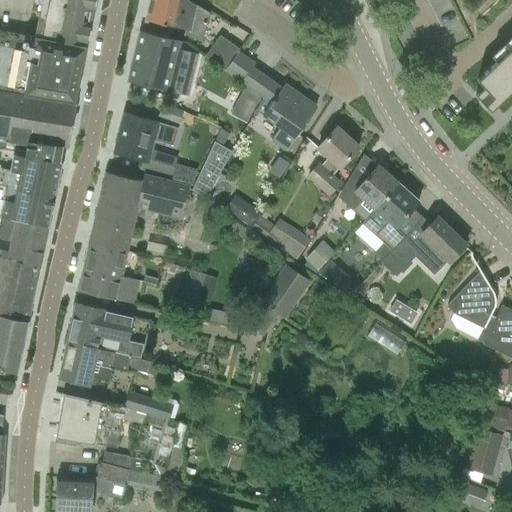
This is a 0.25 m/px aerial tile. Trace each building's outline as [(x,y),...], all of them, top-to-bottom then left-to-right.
[(95,0),(41,0),(35,36),(86,46),(95,0)] [(150,0),(146,21),(190,31),(188,38),(203,41),(209,13),(187,0),(150,0)] [(0,167),(0,184),(6,186),(0,216),(3,217),(3,218),(48,228),(59,180),(62,165),(62,163),(60,162),(63,147),(68,148),(77,104),(75,103),(86,46),(35,36),(0,30),(0,167)] [(179,41),(143,32),(140,31),(128,82),(167,91),(179,41)] [(220,36),(205,56),(226,71),(239,52),(240,50),(220,36)] [(511,47),(503,56),(478,79),(477,80),(483,87),(475,95),(490,111),(502,100),(511,91),(511,47)] [(239,52),(226,71),(263,97),(261,102),(255,110),(263,115),(280,128),(272,140),(287,151),(305,125),(304,124),(312,113),(302,106),(303,105),(299,102),(302,99),(294,93),(295,91),(285,84),(281,89),(252,68),(255,64),(239,52)] [(191,125),(198,101),(177,94),(169,118),(191,125)] [(124,112),(113,154),(143,162),(141,168),(172,178),(177,160),(152,152),(155,139),(163,141),(162,143),(173,146),(178,129),(168,126),(168,125),(124,112)] [(340,168),(358,147),(336,127),(317,148),(329,158),(321,167),(319,165),(308,176),(329,195),(340,183),(332,176),(339,168),(340,168)] [(214,142),(191,191),(205,199),(232,152),(214,142)] [(279,157),(268,172),(279,180),(289,164),(279,157)] [(362,224),(398,183),(378,165),(365,179),(357,172),(341,200),(345,203),(344,203),(352,210),(353,210),(364,221),(362,224)] [(142,180),(108,172),(106,172),(89,244),(127,252),(137,207),(179,218),(189,186),(144,175),(142,180)] [(398,183),(362,224),(391,251),(405,237),(395,227),(419,201),(398,183)] [(260,212),(235,195),(225,210),(250,227),(260,212)] [(317,209),(310,219),(318,223),(324,213),(317,209)] [(0,257),(3,258),(39,269),(48,228),(3,218),(3,217),(0,216),(0,257)] [(251,229),(275,246),(296,260),(311,239),(279,218),(274,226),(260,216),(251,229)] [(450,262),(465,246),(437,218),(421,234),(423,236),(415,245),(405,237),(391,251),(381,262),(395,276),(415,256),(418,259),(432,244),(450,262)] [(118,289),(137,293),(140,281),(121,277),(127,252),(89,244),(82,273),(120,283),(118,289)] [(307,261),(318,271),(327,261),(314,250),(305,259),(307,261)] [(0,271),(0,272),(0,273),(0,316),(27,323),(39,269),(3,258),(0,257),(0,271)] [(186,268),(170,263),(161,290),(178,295),(186,268)] [(283,266),(258,304),(283,321),(308,283),(283,266)] [(182,284),(179,295),(197,301),(205,274),(186,269),(182,284)] [(120,283),(82,273),(78,292),(134,305),(137,293),(118,289),(120,283)] [(156,285),(158,280),(144,276),(143,282),(156,285)] [(478,276),(448,307),(453,314),(482,328),(477,339),(477,340),(484,343),(511,356),(511,365),(508,370),(493,370),(494,383),(509,383),(511,376),(511,312),(502,307),(495,322),(489,319),(495,307),(495,305),(495,303),(495,300),(495,298),(495,296),(494,294),(493,292),(491,289),(487,292),(482,283),(478,276)] [(76,303),(67,342),(98,349),(131,356),(140,358),(143,344),(128,341),(132,321),(133,316),(107,310),(76,303)] [(21,343),(23,343),(27,323),(0,316),(0,369),(17,374),(20,357),(18,357),(21,343)] [(67,342),(59,380),(65,382),(89,387),(90,387),(92,378),(101,380),(108,381),(111,368),(127,372),(128,370),(128,369),(130,369),(147,373),(150,362),(140,360),(140,358),(131,356),(98,349),(67,342)] [(63,395),(55,443),(77,447),(78,441),(117,448),(122,419),(124,407),(86,399),(62,393),(62,394),(62,395),(63,395)] [(129,393),(124,407),(166,421),(171,406),(129,393)] [(505,431),(505,429),(509,410),(509,408),(483,404),(479,426),(505,431)] [(264,412),(248,410),(247,425),(262,427),(264,412)] [(477,429),(470,455),(491,460),(498,435),(477,429)] [(126,470),(126,469),(129,456),(105,452),(101,463),(126,470)] [(126,470),(101,463),(97,477),(91,475),(91,480),(58,478),(55,511),(90,511),(92,490),(121,498),(125,484),(129,470),(126,469),(126,470)] [(153,475),(165,477),(168,468),(155,465),(153,475)] [(129,470),(125,484),(134,486),(137,472),(129,470)] [(488,492),(466,483),(459,501),(481,510),(488,492)]
